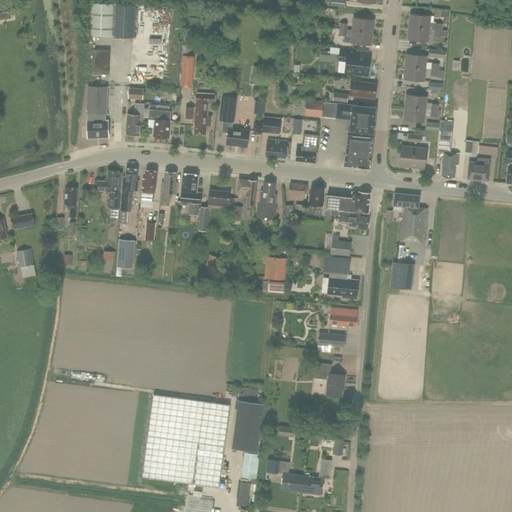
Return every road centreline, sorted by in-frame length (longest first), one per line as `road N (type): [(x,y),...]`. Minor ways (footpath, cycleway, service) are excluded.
road 1 (tertiary): [(0,185),(93,158),(130,156),(378,183)]
road 2 (residential): [(349,511),(378,183)]
road 3 (tertiary): [(378,183),(394,0)]
road 4 (tertiary): [(378,183),(511,196)]
